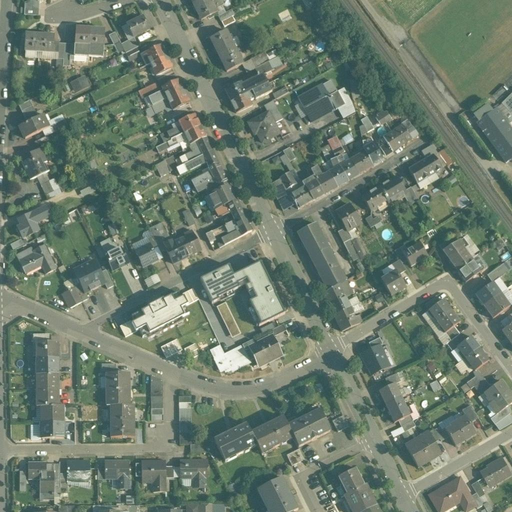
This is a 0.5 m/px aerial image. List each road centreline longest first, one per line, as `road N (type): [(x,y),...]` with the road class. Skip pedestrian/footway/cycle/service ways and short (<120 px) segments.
road 1 (residential): [(330,353),(275,382),(237,389),(172,372),(80,332)]
road 2 (residential): [(158,0),(271,231)]
road 3 (residential): [(330,353),(445,286),(511,369)]
road 4 (residential): [(80,332),(271,231)]
road 5 (residential): [(271,231),(422,144)]
road 6 (residential): [(0,452),(173,449)]
road 7 (residential): [(271,231),(330,353)]
road 8 (residential): [(511,433),(402,498)]
